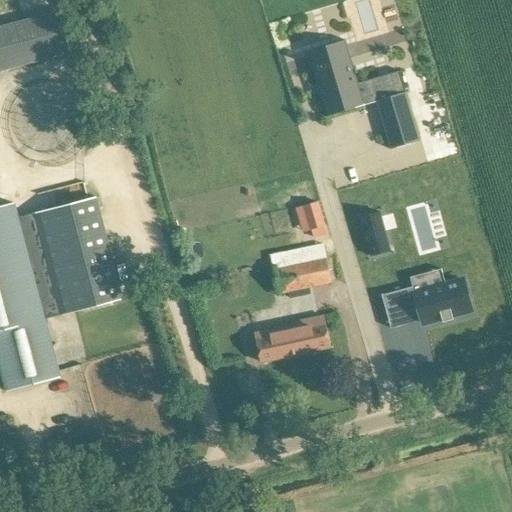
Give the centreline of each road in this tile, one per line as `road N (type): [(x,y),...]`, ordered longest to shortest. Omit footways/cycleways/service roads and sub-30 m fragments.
road 1 (unclassified): [(42,511),(511,386)]
road 2 (track): [(86,0),(223,463)]
